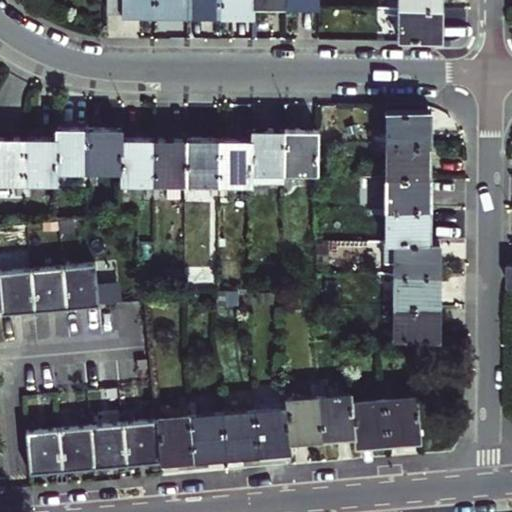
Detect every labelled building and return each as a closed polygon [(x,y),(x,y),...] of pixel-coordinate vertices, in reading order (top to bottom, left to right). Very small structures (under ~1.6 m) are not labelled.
[(137,12),(154,12),(154,0),(105,0),(106,8),(121,8),(121,12),(137,12)] [(154,0),(154,12),(171,12),(187,12),(186,0),(154,0)] [(186,0),(187,12),(204,12),(219,12),(219,0),(186,0)] [(219,0),(219,12),(236,13),(252,13),(252,3),(252,0),(219,0)] [(441,6),(399,5),(399,39),(440,39),(441,6)] [(430,109),(386,109),(386,142),(429,143),(430,109)] [(88,168),(88,127),(73,127),(56,127),(55,137),(55,168),(88,168)] [(88,168),(120,169),(121,137),(121,127),(107,127),(88,127),(88,168)] [(251,170),(283,170),(283,128),(271,128),(251,128),(251,138),(251,170)] [(317,170),(317,129),(303,128),(283,128),(283,170),(317,170)] [(7,136),(0,136),(0,179),(22,180),(23,136),(7,136)] [(55,168),(55,137),(39,137),(23,136),(22,180),(55,180),(55,168)] [(153,181),(153,137),(138,137),(121,137),(120,169),(120,181),(153,181)] [(185,181),(186,138),(170,138),(153,137),(153,181),(185,181)] [(218,181),(218,138),(201,138),(186,138),(185,181),(218,181)] [(234,138),(218,138),(218,181),(250,182),(251,170),(251,138),(234,138)] [(429,143),(386,142),(386,175),(429,175),(429,143)] [(251,170),(250,182),(283,182),(283,170),(251,170)] [(429,175),(386,175),(385,207),(429,208),(429,175)] [(385,240),(429,240),(429,208),(385,207),(385,240)] [(395,273),(439,273),(439,240),(429,240),(385,240),(385,262),(395,262),(395,273)] [(100,302),(96,260),(62,263),(66,305),(83,304),(100,302)] [(66,305),(62,263),(30,266),(34,308),(50,306),(66,305)] [(16,310),(34,308),(30,266),(0,269),(0,283),(2,311),(16,310)] [(395,305),(438,306),(439,273),(395,273),(395,305)] [(395,305),(394,339),(412,339),(438,339),(438,306),(395,305)] [(318,394),(321,436),(354,433),(351,399),(350,391),(318,394)] [(286,405),(289,439),(321,436),(318,394),(285,397),(286,405)] [(421,437),(417,394),(383,397),(387,440),(421,437)] [(355,443),(387,440),(383,397),(351,399),(354,433),(355,443)] [(254,408),(257,451),(290,449),(289,439),(286,405),(254,408)] [(257,451),(254,408),(221,411),(225,454),(257,451)] [(189,414),(193,457),(225,454),(221,411),(189,414)] [(156,418),(160,460),(193,457),(189,414),(156,416),(156,418)] [(156,418),(123,421),(126,463),(160,460),(156,418)] [(126,463),(123,421),(91,423),(95,465),(126,463)] [(95,465),(91,423),(59,426),(62,468),(95,465)] [(29,471),(62,468),(59,426),(25,429),(29,471)]
